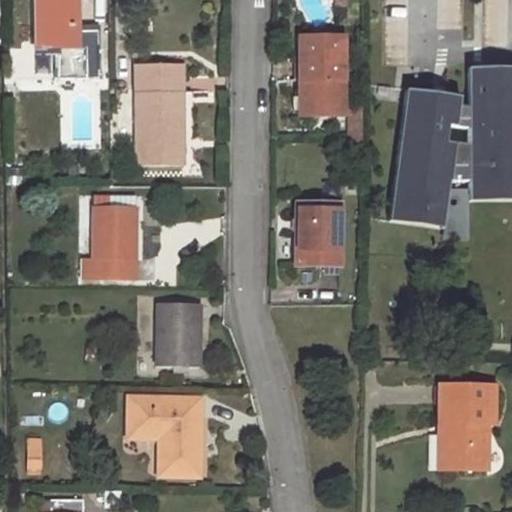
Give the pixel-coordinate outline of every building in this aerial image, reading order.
[(75,49),(73,0),(35,0),(36,46),(56,46),(56,49),(75,49)] [(342,0),(333,0),(334,9),(342,9),(342,0)] [(340,117),(339,40),(297,40),(298,83),(310,83),(310,117),(340,117)] [(180,66),(134,67),(135,167),(181,167),(181,153),(173,153),(172,138),(181,138),(181,94),(179,94),(180,66)] [(511,72),(468,73),(471,201),(511,199),(511,72)] [(298,117),(310,117),(310,83),(298,83),(298,117)] [(459,102),(406,96),(390,222),(443,229),(459,102)] [(339,266),(340,205),(295,204),(295,265),(339,266)] [(134,281),(136,208),(93,208),(92,262),(81,262),(81,280),(134,281)] [(198,306),(158,305),(157,368),(196,369),(198,306)] [(494,426),(495,387),(443,386),(442,425),(448,425),(448,471),(488,472),(489,426),(494,426)] [(160,406),(130,405),(129,435),(159,436),(158,479),(198,480),(201,398),(160,397),(160,406)] [(433,436),(423,436),(423,472),(433,472),(433,436)] [(39,469),(40,453),(27,453),(26,469),(39,469)] [(83,511),(84,501),(48,501),(47,511),(83,511)]
